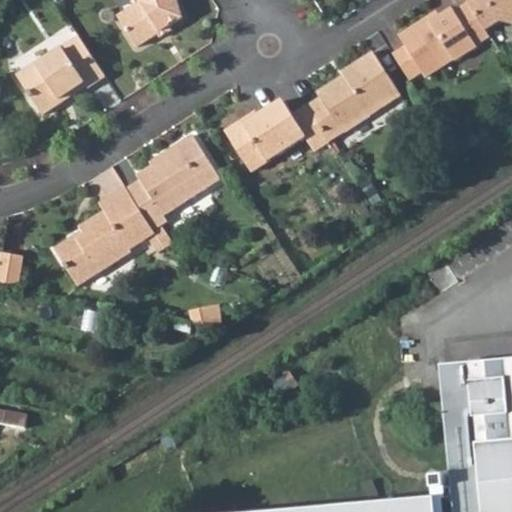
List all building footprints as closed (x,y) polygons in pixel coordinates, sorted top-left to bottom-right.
[(168,26),(181,18),(175,0),(141,0),(143,3),(119,17),(137,46),(168,26)] [(511,0),(472,0),(469,2),(487,30),(503,21),(511,26),(511,0)] [(427,78),(456,60),(457,62),(476,50),(475,48),(492,37),(487,30),(469,2),(456,11),(453,7),(438,16),(435,13),(421,22),(399,36),(408,48),(427,78)] [(18,82),(42,117),(71,97),(85,87),(88,90),(105,77),(79,38),(62,49),(63,51),(18,82)] [(395,57),(415,86),(427,78),(408,48),(395,57)] [(349,68),(340,74),(341,75),(341,77),(334,82),(316,94),(318,98),(306,106),(330,143),(401,97),(373,53),(349,68)] [(251,172),(305,137),(315,152),(330,143),(306,106),(292,115),(282,102),(260,116),(246,126),(243,122),(226,132),(251,172)] [(140,179),(127,189),(138,207),(153,230),(168,221),(165,215),(222,179),(193,135),(167,152),(158,158),(163,165),(156,169),(153,165),(137,175),(140,179)] [(57,251),(80,289),(132,256),(130,253),(157,236),(153,230),(138,207),(127,189),(101,207),(105,213),(92,222),(81,229),(83,234),(57,251)] [(21,260),(2,256),(0,266),(0,286),(15,289),(21,260)] [(511,511),(511,352),(446,358),(449,395),(458,507),(457,511),(511,511)] [(421,396),(420,385),(406,386),(407,397),(421,396)] [(0,423),(19,426),(21,414),(0,410),(0,423)]
